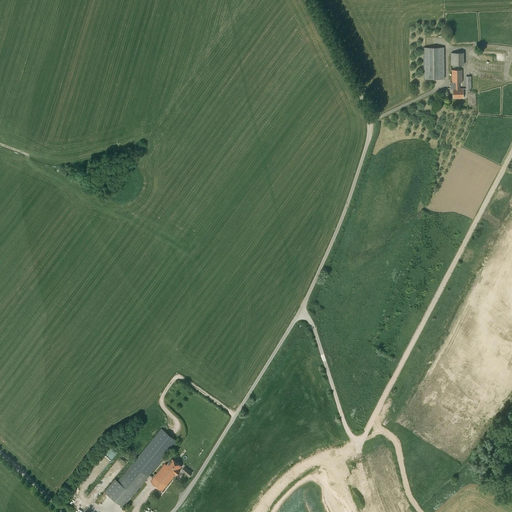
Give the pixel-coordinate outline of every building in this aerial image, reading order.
[(423,48),(423,79),(444,79),(444,47),(423,48)] [(463,53),(451,53),(451,66),(464,65),(463,53)] [(463,98),(463,88),(459,88),(459,82),(462,82),(462,70),(452,70),(452,82),(451,82),(451,89),(453,89),(453,98),(463,98)] [(104,492),(123,507),(177,441),(161,429),(118,481),(115,479),(104,492)] [(180,470),(177,468),(180,465),(172,459),(167,465),(165,464),(151,481),(162,491),(176,474),(177,475),(180,470)] [(181,470),(189,477),(192,473),(185,466),(181,470)] [(73,498),(68,504),(77,511),(82,511),(85,509),(73,498)]
